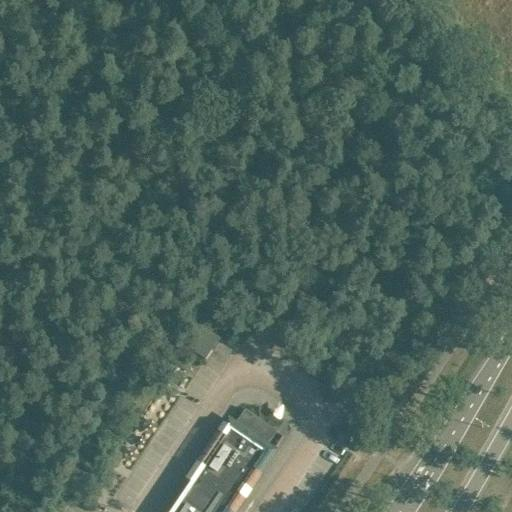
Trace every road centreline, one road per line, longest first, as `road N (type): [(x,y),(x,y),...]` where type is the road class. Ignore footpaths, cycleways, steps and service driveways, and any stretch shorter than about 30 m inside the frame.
road 1 (unclassified): [(338,511),(511,258)]
road 2 (secondary): [(511,338),(395,511)]
